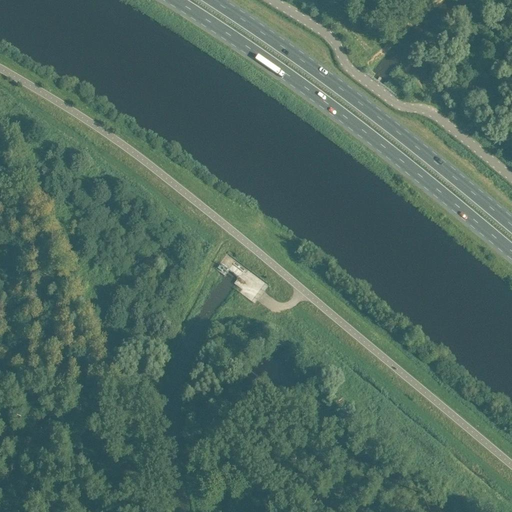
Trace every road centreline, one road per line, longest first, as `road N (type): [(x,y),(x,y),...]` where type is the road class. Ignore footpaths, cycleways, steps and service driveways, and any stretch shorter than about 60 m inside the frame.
road 1 (trunk): [(173,0),(295,81),(511,252)]
road 2 (trunk): [(511,226),(345,91),(212,0)]
road 3 (unclassified): [(271,0),(326,33),(349,69),(395,103),(436,114),(511,177)]
road 4 (track): [(281,309),(307,343),(492,511)]
